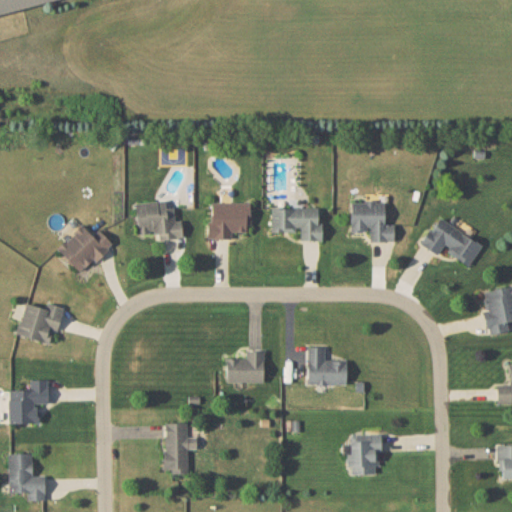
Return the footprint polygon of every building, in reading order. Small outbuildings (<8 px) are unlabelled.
[(135,201),(137,233),(158,232),(158,238),(182,237),(181,219),(174,220),(174,206),(165,207),(165,200),(135,201)] [(350,230),(369,230),(369,240),(393,241),(393,223),(384,223),(384,200),(350,200),(350,230)] [(230,238),(230,231),(248,231),(248,202),(209,201),(209,237),(230,238)] [(300,240),(322,239),(321,222),(317,222),(317,207),(271,208),(271,230),(300,230),(300,240)] [(468,265),(481,244),(437,216),(420,244),(439,255),(443,249),(468,265)] [(95,261),(112,243),(98,229),(92,235),(80,223),(56,249),(79,271),(92,257),(95,261)] [(511,285),(481,290),(488,334),(507,331),(506,320),(511,319),(511,285)] [(48,343),(53,328),(57,330),(63,306),(47,301),(45,307),(25,302),(15,334),(48,343)] [(324,346),(307,345),(306,383),(346,384),(346,360),(324,359),(324,346)] [(263,381),(263,349),(245,349),(245,357),(225,358),(226,381),(263,381)] [(497,403),(511,402),(511,362),(508,363),(509,384),(496,384),(497,403)] [(8,423),(37,422),(37,402),(48,402),(47,378),(30,379),(30,388),(7,389),(8,423)] [(186,421),(163,422),(164,469),(170,468),(171,473),(187,473),(187,448),(195,448),(195,436),(186,436),(186,421)] [(350,434),(351,452),(346,452),(346,466),(351,466),(351,473),(374,473),(374,464),(377,464),(377,452),(381,452),(380,433),(350,434)] [(511,443),(497,444),(498,478),(511,477),(511,443)] [(31,452),(7,452),(8,491),(27,491),(27,500),(44,499),(44,474),(32,475),(31,452)]
